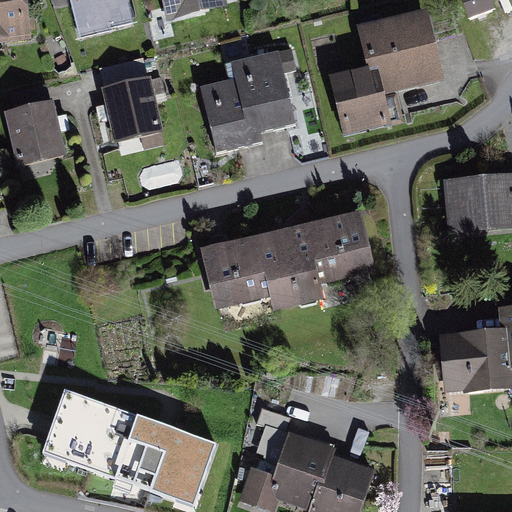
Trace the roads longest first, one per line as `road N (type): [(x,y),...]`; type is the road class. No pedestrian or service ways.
road 1 (residential): [(391,160),(0,250)]
road 2 (residential): [(391,160),(411,308),(407,511)]
road 3 (residential): [(511,95),(470,136),(391,160)]
